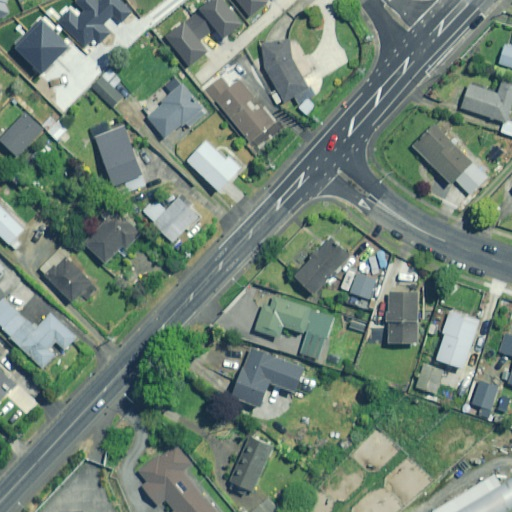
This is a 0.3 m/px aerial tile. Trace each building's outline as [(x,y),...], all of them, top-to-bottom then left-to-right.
[(123,29),(137,20),(123,0),(92,0),(99,10),(106,5),(123,29)] [(253,0),(188,0),(169,15),(194,47),(253,0)] [(91,23),(88,13),(68,19),(68,17),(37,26),(48,64),(65,59),(67,64),(86,58),(84,53),(108,46),(100,21),(91,23)] [(292,43),(287,40),(261,51),(279,92),(273,97),(279,106),(285,104),(285,106),(294,99),(311,115),(319,106),(312,100),(320,94),(326,78),(321,70),(306,77),(299,68),(293,58),(292,43)] [(511,47),(506,45),(500,64),(511,67),(511,47)] [(13,53),(6,60),(16,70),(23,63),(13,53)] [(113,108),(124,98),(115,88),(123,82),(112,69),(93,86),(113,108)] [(231,89),(222,78),(207,90),(249,144),(275,124),(263,108),(255,114),(248,105),(255,99),(241,81),(231,89)] [(511,122),(508,121),(511,108),(511,83),(503,81),(498,95),(470,85),(462,108),(506,123),(502,133),(511,136),(511,122)] [(187,123),(191,129),(196,125),(200,129),(211,121),(183,85),(163,101),(167,105),(149,119),(166,140),(187,123)] [(1,141),(20,158),(31,145),(39,152),(52,137),(26,113),(1,141)] [(68,130),(52,116),(42,127),(59,141),(68,130)] [(471,195),(479,187),(467,175),(476,166),(436,126),(416,146),(454,184),(457,181),(471,195)] [(149,186),(125,127),(96,139),(116,188),(128,183),(132,193),(149,186)] [(227,160),(208,142),(189,162),(222,193),(243,169),(230,157),(227,160)] [(29,175),(19,165),(9,176),(19,186),(29,175)] [(201,219),(182,199),(168,212),(158,200),(146,212),(176,243),(201,219)] [(25,230),(0,206),(0,234),(11,245),(25,230)] [(144,235),(125,212),(88,244),(106,265),(125,248),(127,250),(144,235)] [(351,257),(332,238),(295,276),(314,295),(351,257)] [(93,284),(68,258),(48,278),(72,304),(93,284)] [(353,277),(346,275),(341,290),(348,293),(353,277)] [(376,281),(358,275),(352,293),(371,299),(376,281)] [(439,361),(465,369),(459,389),(471,393),(502,297),(490,293),(481,322),(452,313),(445,334),(447,335),(439,361)] [(376,320),(387,321),(387,323),(391,323),(391,345),(418,345),(418,321),(423,321),(423,313),(418,313),(418,295),(391,295),(382,295),(382,302),(377,302),(376,320)] [(36,331),(5,300),(0,305),(0,325),(44,370),(57,357),(50,350),(57,343),(66,351),(77,340),(53,315),(36,331)] [(335,319),(276,300),(273,309),(265,307),(257,333),(280,340),(284,328),(309,336),(302,358),(320,364),(335,319)] [(511,336),(506,335),(500,354),(511,357),(511,377),(509,385),(511,385),(511,336)] [(256,344),(253,350),(233,398),(261,409),(271,384),(296,394),(305,371),(265,355),(267,349),(256,344)] [(0,358),(3,355),(0,352),(0,404),(17,385),(0,369),(0,358)] [(499,388),(482,381),(474,404),(491,410),(499,388)] [(231,482),(235,484),(232,491),(245,496),(248,489),(254,492),(274,447),(251,437),(231,482)] [(192,465),(177,447),(160,461),(156,456),(137,472),(147,483),(142,487),(158,506),(165,501),(174,511),(216,511),(184,472),(192,465)] [(511,479),(458,511),(508,511),(511,510),(511,479)] [(279,511),(268,498),(251,511),(279,511)]
